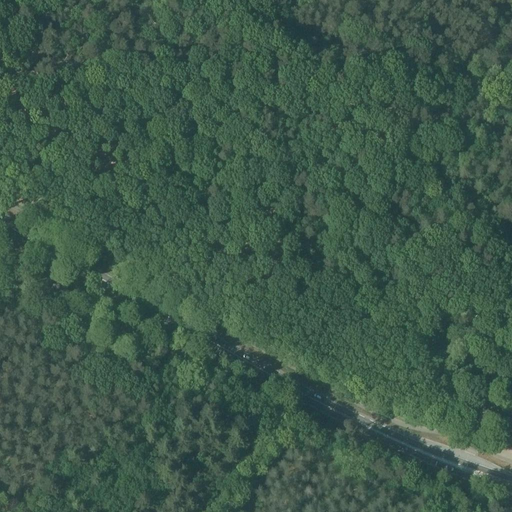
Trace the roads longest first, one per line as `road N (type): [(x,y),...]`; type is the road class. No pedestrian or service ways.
road 1 (primary): [(511,486),(370,428),(0,221)]
road 2 (track): [(298,390),(273,445),(227,511)]
